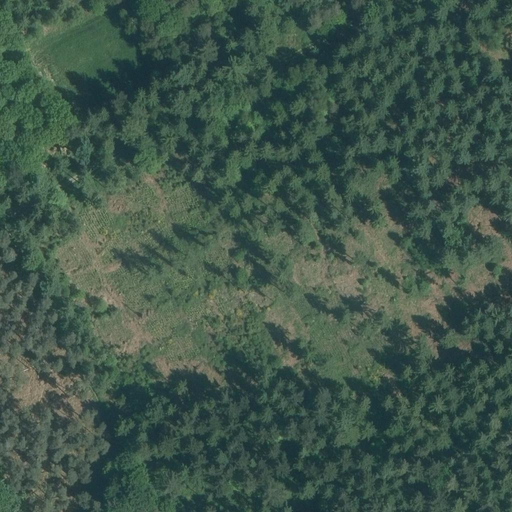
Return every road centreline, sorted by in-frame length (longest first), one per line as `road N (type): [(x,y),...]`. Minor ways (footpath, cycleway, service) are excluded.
road 1 (track): [(0,214),(388,0)]
road 2 (track): [(0,221),(146,471)]
